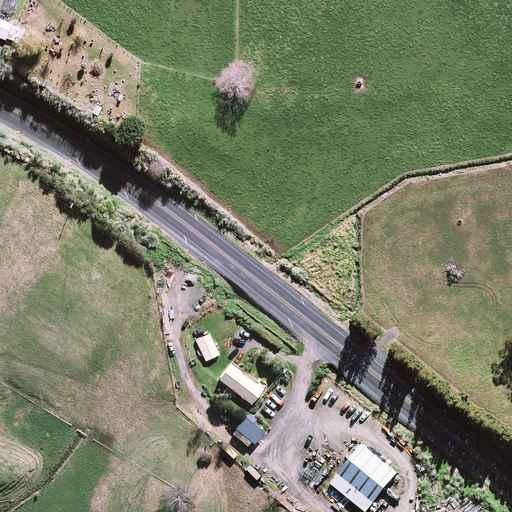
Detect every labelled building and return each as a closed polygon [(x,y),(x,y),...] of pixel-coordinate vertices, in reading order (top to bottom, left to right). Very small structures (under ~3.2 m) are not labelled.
[(0,16),(0,34),(7,37),(8,35),(13,37),(18,23),(0,16)] [(221,354),(210,332),(196,339),(207,361),(221,354)] [(257,382),(231,362),(219,377),(252,403),(266,384),(260,379),(257,382)] [(239,423),(227,409),(219,416),(231,430),(239,423)] [(257,418),(250,412),(233,432),(251,447),(264,432),(253,422),(257,418)] [(397,471),(362,443),(330,482),(365,510),(397,471)] [(254,484),(249,479),(240,488),(246,493),(254,484)] [(471,494),(461,502),(467,509),(466,510),(467,511),(472,511),(481,506),(471,494)]
